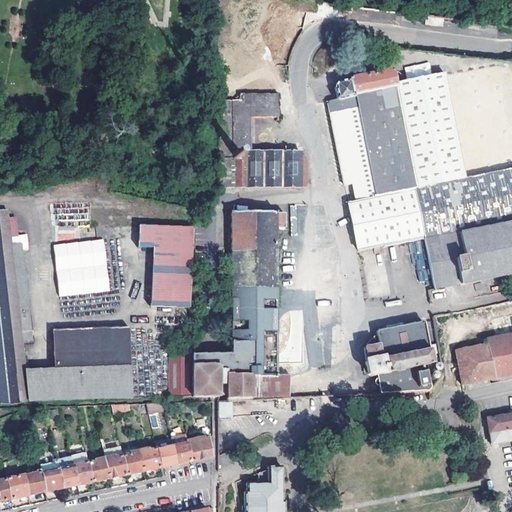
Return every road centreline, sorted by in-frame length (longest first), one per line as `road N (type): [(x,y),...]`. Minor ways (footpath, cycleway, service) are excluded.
road 1 (residential): [(348,369),(344,268),(297,86),(307,50),(346,28),(511,48)]
road 2 (residential): [(69,511),(213,480)]
